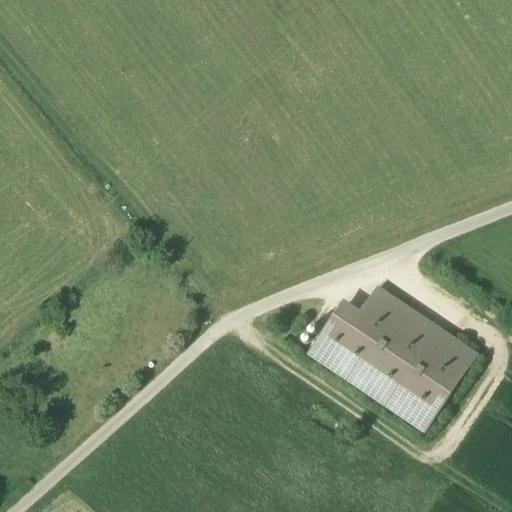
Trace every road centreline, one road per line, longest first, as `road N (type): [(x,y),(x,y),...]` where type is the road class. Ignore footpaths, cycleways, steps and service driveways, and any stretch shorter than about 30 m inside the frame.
road 1 (track): [(0,51),(228,323)]
road 2 (track): [(503,511),(228,323)]
road 3 (residential): [(17,511),(228,323)]
